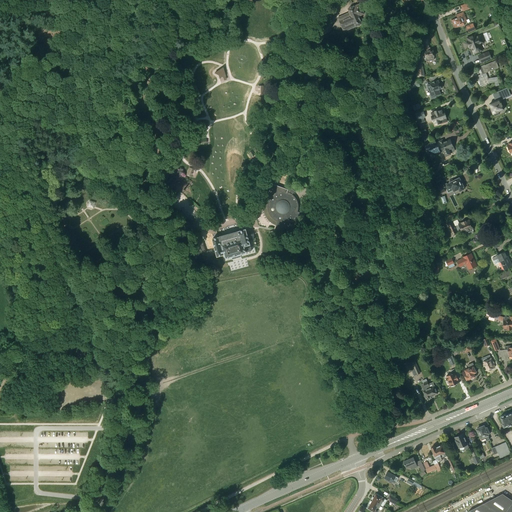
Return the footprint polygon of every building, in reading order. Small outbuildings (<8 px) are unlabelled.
[(364,14),(361,7),(360,4),(354,6),(348,9),(349,12),(338,18),(339,21),(343,28),(342,28),(344,31),(356,26),(356,27),(362,24),(359,16),(364,14)] [(460,24),(467,21),(463,12),(457,14),(458,18),(452,20),(455,28),(461,26),(460,24)] [(475,29),(473,23),(470,24),(471,26),(467,28),(468,31),(475,29)] [(480,36),(478,37),(476,38),(475,35),(467,38),(468,41),(467,41),(469,48),(471,47),(474,53),(482,50),(479,44),(483,42),(480,36)] [(429,51),(427,39),(423,40),(425,51),(426,58),(426,61),(434,59),(433,56),(434,56),(433,50),(429,51)] [(491,59),(488,52),(478,56),(481,63),(491,59)] [(482,74),(477,76),(482,87),(487,84),(495,82),(495,86),(499,85),(498,76),(488,78),(486,73),(499,67),(496,60),(485,65),(479,67),(482,74)] [(422,62),(416,63),(418,74),(419,77),(425,76),(422,62)] [(220,76),(223,76),(221,68),(219,68),(213,72),(214,73),(220,76)] [(427,85),(428,85),(426,78),(418,82),(420,86),(425,84),(426,88),(428,87),(427,85)] [(431,84),(428,85),(427,85),(428,87),(431,95),(430,95),(431,99),(436,97),(436,96),(440,94),(438,89),(441,88),(438,81),(436,81),(433,83),(430,84),(431,84)] [(491,109),(493,114),(494,114),(494,116),(497,115),(499,114),(498,112),(498,111),(504,109),(499,99),(501,98),(500,96),(495,98),(496,101),(490,103),(489,105),(491,109)] [(432,116),(433,120),(434,122),(435,124),(440,122),(441,123),(445,122),(443,119),(446,118),(444,112),(442,113),(441,109),(431,113),(432,116)] [(423,118),(426,117),(423,110),(415,113),(417,120),(416,120),(418,124),(425,122),(423,118)] [(443,139),(439,141),(436,143),(434,138),(424,143),(426,152),(429,151),(428,149),(436,145),(437,146),(438,146),(440,151),(442,152),(444,151),(446,155),(447,156),(449,155),(450,153),(454,151),(454,150),(453,147),(453,146),(454,146),(452,143),(452,144),(450,139),(444,142),(443,139)] [(452,180),(453,179),(451,176),(437,183),(439,187),(444,184),(449,182),(450,183),(447,185),(449,188),(452,187),(454,191),(459,189),(460,191),(464,189),(463,187),(461,182),(462,181),(460,178),(459,178),(456,180),(456,179),(453,181),(452,180)] [(272,223),(276,225),(277,226),(279,226),(280,226),(281,226),(282,226),(284,226),(285,226),(286,226),(286,223),(287,223),(288,223),(289,222),(290,222),(291,221),(292,221),(293,220),(294,220),(295,219),(295,218),(296,217),(297,216),(297,215),(298,214),(298,213),(299,212),(297,211),(297,210),(297,209),(297,208),(298,207),(298,206),(297,205),(297,204),(297,203),(297,202),(296,201),(296,200),(295,199),(295,198),(294,197),(294,196),(293,195),(292,195),(291,194),(290,193),(289,193),(290,190),(272,183),(265,201),(264,201),(263,203),(263,207),(263,211),(265,215),(267,218),(269,221),(272,223)] [(87,207),(93,209),(95,202),(89,200),(87,207)] [(462,223),(459,224),(457,220),(452,222),(452,221),(447,224),(449,228),(448,228),(452,235),(458,233),(457,231),(461,229),(462,233),(468,230),(468,232),(473,231),(472,228),(473,228),(469,220),(466,221),(462,223)] [(245,229),(220,237),(220,238),(219,238),(219,237),(212,239),(217,256),(223,255),(223,254),(225,253),(226,258),(231,256),(231,257),(240,254),(245,252),(251,250),(245,229)] [(511,265),(505,251),(501,253),(496,255),(497,256),(492,258),(495,264),(501,262),(504,269),(511,265)] [(471,253),(463,257),(464,258),(457,261),(460,266),(466,263),(469,269),(476,266),(471,253)] [(501,280),(511,274),(510,270),(499,275),(501,280)] [(511,316),(507,317),(506,315),(491,310),(489,316),(503,321),(504,329),(507,329),(507,330),(511,330),(511,328),(511,327),(511,316)] [(500,349),(496,341),(491,343),(495,351),(500,349)] [(468,343),(459,347),(461,351),(465,350),(466,352),(472,349),(468,343)] [(483,362),(487,371),(488,370),(490,371),(491,370),(492,368),(495,367),(491,358),(489,355),(487,356),(488,359),(486,360),(485,357),(482,358),(483,361),(483,362)] [(469,379),(471,378),(471,379),(473,378),(474,377),(475,376),(474,373),(476,372),(473,366),(474,366),(473,363),(468,365),(469,368),(465,370),(467,375),(465,376),(466,380),(469,379)] [(420,373),(417,367),(411,369),(414,376),(420,373)] [(457,378),(459,377),(457,374),(456,374),(455,372),(456,372),(455,369),(451,371),(452,374),(446,376),(447,377),(446,378),(445,378),(446,381),(448,381),(448,380),(450,386),(459,382),(457,378)] [(422,381),(423,384),(421,384),(424,391),(423,391),(425,395),(424,395),(424,396),(425,398),(426,398),(427,398),(427,400),(431,398),(431,396),(438,393),(434,386),(433,382),(428,384),(426,379),(422,381)] [(511,412),(505,415),(500,416),(503,423),(502,423),(501,424),(503,427),(504,427),(508,425),(508,426),(511,424),(511,412)] [(489,433),(487,428),(485,429),(484,426),(477,429),(481,438),(482,440),(485,438),(486,441),(489,439),(488,436),(487,434),(489,433)] [(469,448),(463,434),(455,437),(456,440),(454,441),(454,443),(455,445),(456,445),(458,445),(459,447),(463,445),(465,450),(469,448)] [(506,442),(495,447),(491,448),(494,455),(498,453),(500,458),(511,453),(506,442)] [(442,460),(441,458),(446,456),(442,445),(436,447),(440,455),(438,456),(441,461),(442,460)] [(440,455),(436,447),(435,446),(431,448),(435,457),(438,462),(441,461),(438,456),(440,455)] [(470,448),(473,455),(476,462),(477,461),(479,465),(481,464),(480,460),(479,460),(476,454),(473,447),(470,448)] [(413,457),(403,461),(406,467),(410,466),(411,470),(418,467),(417,466),(415,462),(413,457)] [(451,457),(450,457),(447,459),(453,471),(454,473),(457,472),(456,469),(451,457)] [(438,463),(426,469),(425,469),(427,472),(436,468),(438,472),(441,470),(438,463)] [(395,484),(398,477),(388,471),(384,478),(395,484)] [(469,511),(467,511),(511,511),(511,499),(502,493),(496,497),(489,507),(483,503),(469,511)] [(372,501),(380,505),(382,501),(383,501),(384,499),(382,497),(376,494),(372,501)] [(395,504),(398,499),(390,495),(388,499),(393,502),(393,503),(395,504)] [(380,505),(372,501),(368,508),(374,511),(377,511),(378,509),(380,505)]
